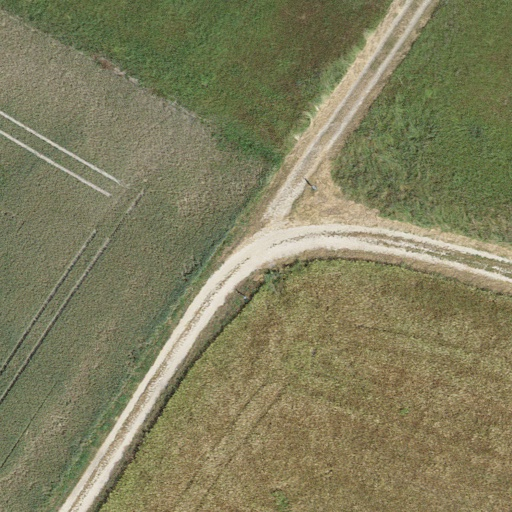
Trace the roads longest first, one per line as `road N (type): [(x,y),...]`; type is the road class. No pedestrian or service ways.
road 1 (track): [(77,511),(436,0)]
road 2 (track): [(511,327),(260,250)]
